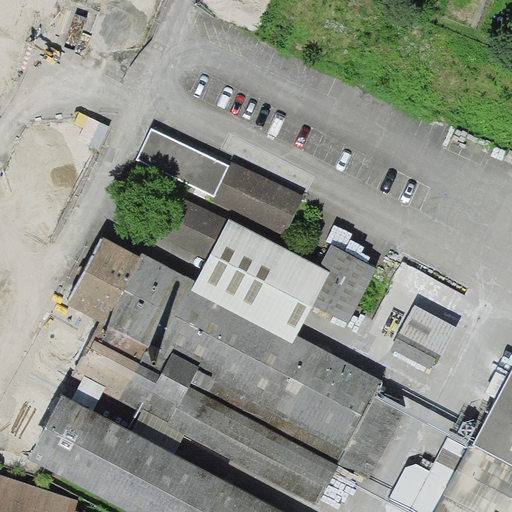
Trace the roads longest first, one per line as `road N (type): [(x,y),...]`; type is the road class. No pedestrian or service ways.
road 1 (unknown): [(131,103),(161,31),(357,119),(449,173),(449,236)]
road 2 (unknown): [(131,103),(449,236)]
road 3 (unknown): [(131,103),(65,266)]
road 4 (unknown): [(511,309),(440,445)]
road 5 (unknown): [(131,103),(78,79),(71,65),(82,0)]
